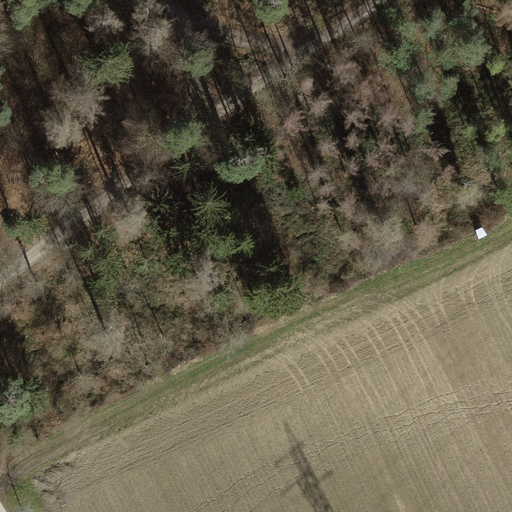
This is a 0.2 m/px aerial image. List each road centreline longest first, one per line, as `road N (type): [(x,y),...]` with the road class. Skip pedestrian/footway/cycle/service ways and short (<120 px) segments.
road 1 (track): [(0,282),(302,50)]
road 2 (track): [(302,50),(225,35),(163,0)]
